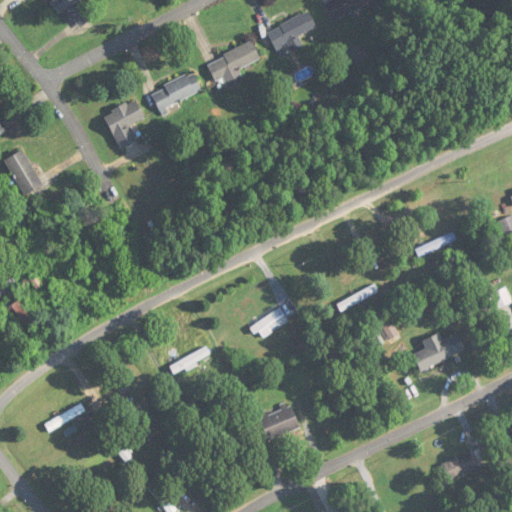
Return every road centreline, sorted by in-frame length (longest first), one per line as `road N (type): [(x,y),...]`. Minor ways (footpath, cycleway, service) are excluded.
road 1 (residential): [(0,405),(119,320),(511,129)]
road 2 (residential): [(511,375),(240,511)]
road 3 (residential): [(132,249),(75,125),(0,23)]
road 4 (residential): [(213,0),(49,82)]
